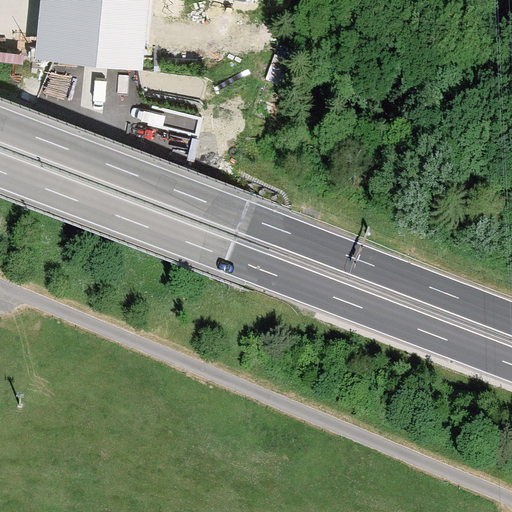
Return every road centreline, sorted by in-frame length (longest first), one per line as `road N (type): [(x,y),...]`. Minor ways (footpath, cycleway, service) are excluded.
road 1 (track): [(0,284),(511,492)]
road 2 (motorway): [(0,171),(511,365)]
road 3 (motorway): [(511,318),(0,124)]
road 4 (track): [(0,113),(29,105),(154,145)]
